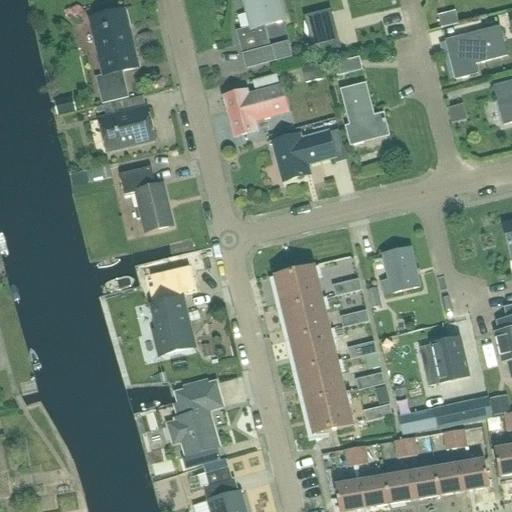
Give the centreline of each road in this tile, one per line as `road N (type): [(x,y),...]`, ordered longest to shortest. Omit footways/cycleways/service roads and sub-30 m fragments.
road 1 (residential): [(293,511),(227,238)]
road 2 (residential): [(227,238),(170,0)]
road 3 (residential): [(227,238),(425,192)]
road 4 (residential): [(453,186),(415,38)]
